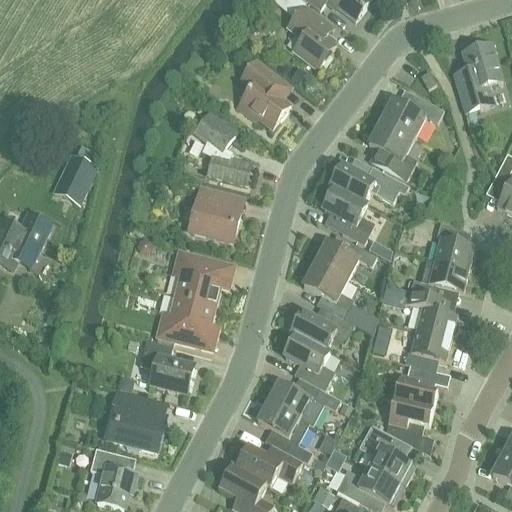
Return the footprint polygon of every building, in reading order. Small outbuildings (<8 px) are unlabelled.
[(356,26),(373,3),(368,0),(301,0),(320,14),(328,5),(356,26)] [(318,74),(337,50),(327,43),(334,33),(305,10),(288,32),(304,44),(294,56),(318,74)] [(488,91),(503,86),(492,50),(463,58),(473,90),(460,95),(467,118),(494,109),(488,91)] [(273,133),(291,109),(275,97),(283,86),(256,65),(242,84),(253,92),(238,111),(256,124),(258,122),(273,133)] [(429,94),(437,89),(430,76),(421,82),(429,94)] [(394,104),(381,127),(414,145),(426,122),(438,128),(444,115),(421,103),(414,115),(394,104)] [(178,159),(211,176),(209,180),(247,190),(251,172),(230,167),(233,160),(224,155),(236,141),(210,121),(197,138),(191,135),(178,159)] [(414,145),(381,127),(369,150),(390,161),(383,173),(407,186),(418,166),(407,160),(414,145)] [(82,209),(99,172),(74,160),(56,197),(82,209)] [(365,209),(365,208),(371,197),(394,209),(400,196),(406,199),(409,192),(373,172),(367,183),(343,170),(331,192),(335,194),(335,193),(365,209)] [(511,219),(511,183),(497,212),(511,219)] [(232,247),(240,217),(228,214),(232,201),(200,193),(196,207),(201,208),(194,236),(192,235),(192,237),(232,247)] [(335,193),(335,194),(324,214),(348,227),(342,238),(364,250),(375,229),(362,222),(368,210),(365,208),(365,209),(335,193)] [(0,269),(12,276),(26,248),(39,254),(52,229),(30,219),(22,235),(1,225),(0,227),(0,269)] [(441,243),(435,266),(470,274),(475,251),(450,245),(453,233),(440,230),(437,242),(441,243)] [(159,247),(142,251),(143,260),(161,256),(159,247)] [(316,269),(348,286),(359,264),(372,271),(377,261),(355,249),(350,259),(328,247),(316,269)] [(177,301),(216,311),(224,280),(213,277),(216,266),(180,256),(174,280),(182,282),(177,301)] [(414,285),(411,296),(435,302),(438,291),(464,298),(470,274),(435,266),(429,264),(423,287),(414,285)] [(348,286),(316,269),(304,291),(327,303),(322,312),(334,319),(343,325),(352,309),(350,304),(341,299),(348,286)] [(435,302),(411,296),(407,295),(404,307),(424,312),(418,335),(452,344),(452,341),(455,340),(457,337),(459,333),(459,330),(458,326),(457,324),(458,320),(432,314),(435,302)] [(216,311),(177,301),(172,320),(164,318),(158,342),(195,351),(198,339),(208,342),(216,311)] [(343,325),(334,319),(328,330),(303,317),(292,338),(296,341),(296,340),(326,356),(326,355),(333,343),(345,350),(355,331),(343,325)] [(452,344),(418,335),(412,358),(408,357),(405,369),(410,370),(417,372),(420,360),(446,367),(452,344)] [(296,340),(296,341),(285,361),(310,374),(304,385),(320,394),(325,397),(335,377),(323,371),(330,358),(326,355),(326,356),(296,340)] [(187,399),(194,370),(170,364),(173,352),(147,345),(140,371),(156,375),(152,390),(187,399)] [(417,372),(410,370),(407,382),(401,380),(395,405),(434,414),(438,397),(430,395),(434,376),(417,372)] [(279,388),(269,407),(309,429),(308,430),(312,432),(324,410),(336,416),(342,406),(325,397),(320,394),(315,404),(311,401),(309,404),(279,388)] [(156,457),(165,423),(143,417),(147,402),(133,398),(118,394),(113,410),(121,412),(113,446),(126,449),(127,452),(140,455),(142,453),(156,457)] [(434,414),(395,405),(389,429),(395,430),(393,440),(387,437),(387,438),(397,443),(415,453),(421,429),(429,431),(434,414)] [(309,429),(269,407),(258,427),(288,443),(287,445),(292,448),(286,457),(303,466),(308,469),(313,458),(298,449),(308,430),(309,429)] [(397,443),(387,438),(372,430),(359,453),(375,462),(370,473),(405,492),(416,471),(389,457),(397,443)] [(511,443),(503,460),(511,465),(511,443)] [(303,466),(286,457),(277,452),(271,463),(248,451),(236,473),(232,471),(267,490),(267,491),(271,493),(278,480),(292,488),(303,466)] [(88,457),(95,460),(91,476),(105,479),(97,507),(115,511),(125,511),(135,477),(117,473),(120,460),(89,452),(88,457)] [(511,465),(503,460),(493,480),(511,490),(511,504),(511,505),(511,465)] [(267,490),(232,471),(220,494),(242,506),(239,511),(273,511),(275,510),(261,503),(267,491),(267,490)] [(393,511),(405,492),(370,473),(364,483),(348,475),(337,495),(361,508),(367,498),(393,511)] [(360,511),(343,502),(337,511),(360,511)]
